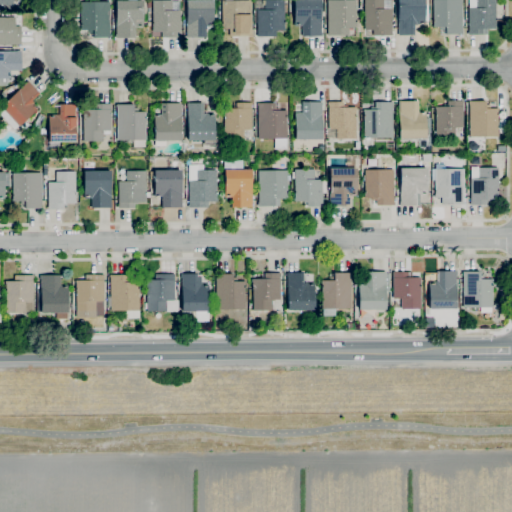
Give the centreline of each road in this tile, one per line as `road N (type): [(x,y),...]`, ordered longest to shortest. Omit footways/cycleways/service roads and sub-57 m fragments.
road 1 (residential): [(511,67),(71,69),(55,53),(55,0)]
road 2 (residential): [(0,241),(511,238)]
road 3 (tertiary): [(447,351),(0,354)]
